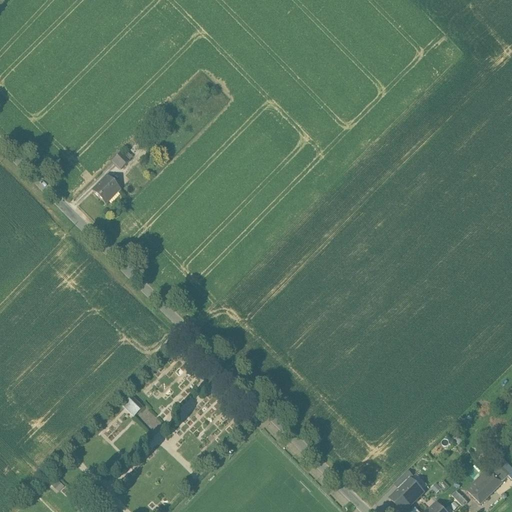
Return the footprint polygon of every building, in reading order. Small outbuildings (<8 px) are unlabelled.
[(132,157),(126,151),(123,153),(129,160),(132,157)] [(123,153),(122,152),(113,161),(121,170),(130,160),(123,153)] [(107,178),(92,192),(105,205),(119,190),(107,178)] [(143,409),(130,396),(120,406),(124,409),(125,409),(134,418),(143,409)] [(509,477),(496,463),(489,470),(502,484),(509,477)] [(489,470),(467,491),(480,505),(502,484),(489,470)] [(410,480),(390,500),(402,511),(405,511),(424,494),(410,480)] [(463,508),(467,504),(456,493),(452,497),(463,508)]
